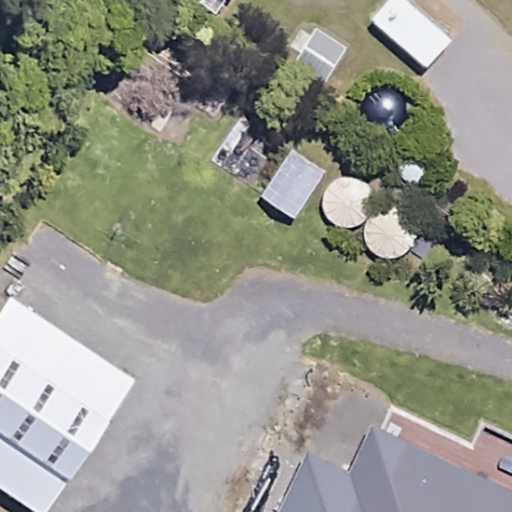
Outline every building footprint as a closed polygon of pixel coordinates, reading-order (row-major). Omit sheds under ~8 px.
[(221,83),(171,47),(126,110),(175,145),(221,83)] [(331,171),(296,152),(271,197),(306,217),(331,171)] [(372,221),(379,203),(371,186),(351,178),(331,187),(324,205),(332,222),(352,230),(372,221)] [(376,250),(399,267),(421,263),(438,240),(434,218),(411,201),(384,208),(373,228),(376,250)] [(56,511),(143,380),(13,295),(0,315),(0,481),(46,511),(56,511)] [(511,511),(511,486),(387,429),(365,477),(320,456),(294,511),(511,511)]
